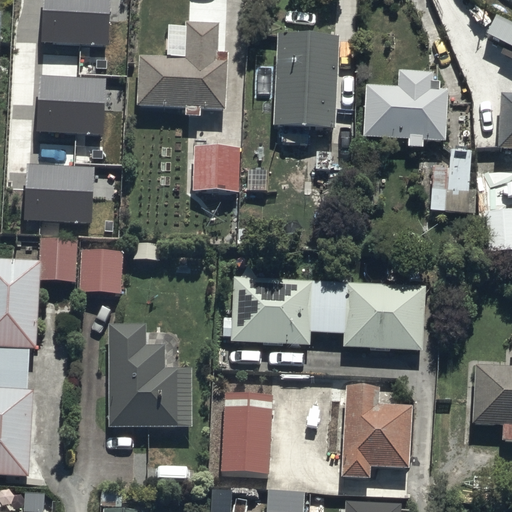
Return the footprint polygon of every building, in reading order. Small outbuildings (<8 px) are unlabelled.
[(110,0),(43,0),(41,42),(108,45),(110,0)] [(218,26),(183,24),(182,59),(137,58),(134,110),(225,113),(227,55),(217,54),(218,26)] [(337,40),(276,38),(272,129),(333,131),(337,40)] [(397,90),(365,88),(363,139),(444,143),(446,92),(430,91),(430,74),(398,73),(397,90)] [(105,78),(40,74),(37,131),(102,135),(105,78)] [(511,96),(500,96),(496,150),(511,150),(511,96)] [(239,153),(192,152),(191,196),(238,198),(239,153)] [(444,176),(432,175),(429,215),(473,218),(475,194),(466,194),(469,156),(446,154),(444,176)] [(94,167),(26,164),(24,220),(91,223),(94,167)] [(378,210),(378,185),(358,185),(358,209),(378,210)] [(97,243),(78,242),(78,298),(121,299),(122,256),(97,255),(97,243)] [(42,266),(41,287),(75,287),(77,245),(39,244),(37,266),(42,266)] [(37,266),(0,264),(0,482),(29,484),(34,396),(28,396),(30,355),(37,356),(41,287),(42,266),(37,266)] [(422,287),(233,276),(226,351),(419,360),(422,287)] [(146,329),(109,329),(110,432),(192,432),(191,374),(165,374),(165,350),(146,350),(146,329)] [(511,343),(511,344),(510,372),(473,371),(471,430),(501,431),(500,447),(511,447),(511,343)] [(379,392),(343,391),(341,483),(368,484),(368,472),(408,473),(410,412),(378,411),(379,392)] [(330,465),(289,464),(289,496),(330,497),(330,465)] [(265,511),(301,511),(302,497),(266,496),(265,511)]
